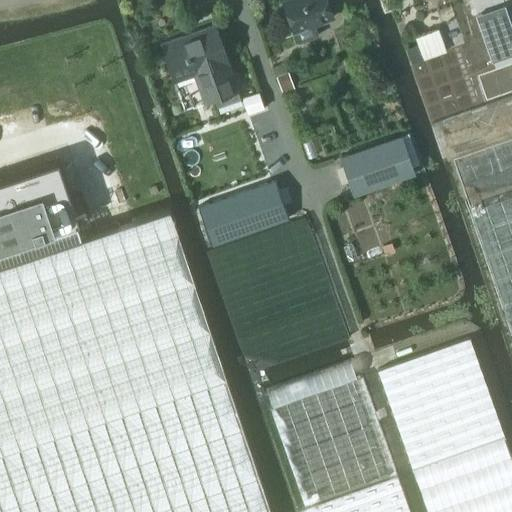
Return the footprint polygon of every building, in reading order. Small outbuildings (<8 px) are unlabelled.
[(281,0),(292,30),(293,29),(299,43),(319,35),(314,21),(332,15),(326,0),(281,0)] [(490,10),(476,15),(484,40),(491,61),(506,56),(490,10)] [(230,72),(228,72),(224,62),(227,61),(213,24),(159,43),(173,79),(192,73),(197,84),(203,82),(210,99),(236,90),(230,72)] [(417,44),(404,48),(409,64),(422,59),(417,44)] [(276,77),(282,91),(293,87),(288,72),(276,77)] [(265,107),(259,93),(247,97),(252,111),(265,107)] [(400,135),(339,156),(351,195),(413,173),(400,135)] [(511,136),(451,159),(501,305),(511,335),(511,136)] [(196,205),(209,243),(286,216),(273,179),(196,205)] [(0,511),(270,511),(167,205),(0,261),(0,511)] [(389,243),(382,246),(384,253),(392,250),(389,243)] [(469,336),(377,369),(411,466),(503,433),(469,336)] [(407,511),(393,472),(359,375),(267,408),(302,505),(297,507),(298,511),(407,511)]
